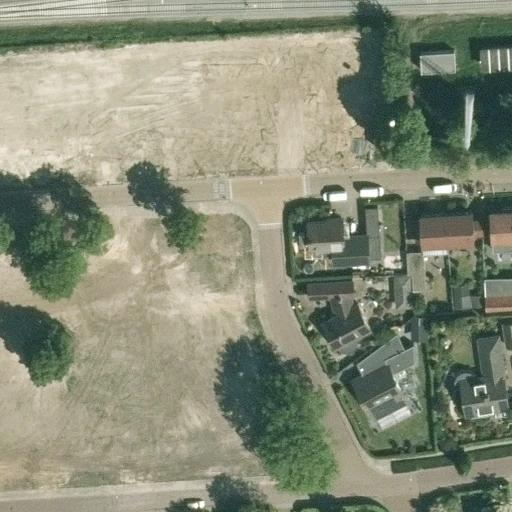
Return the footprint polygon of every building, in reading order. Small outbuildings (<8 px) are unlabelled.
[(421,70),(455,68),(454,49),(420,51),(421,70)] [(232,111),(121,118),(123,165),(139,164),(139,158),(151,157),(151,164),(167,163),(167,156),(193,154),(194,161),(222,160),(222,153),(234,152),(234,154),(255,153),(255,151),(267,150),(267,157),(283,156),(283,149),(295,149),(295,155),(311,154),(311,148),(323,147),(323,154),(339,153),(337,105),(253,110),(252,103),(231,105),(232,111)] [(0,165),(1,166),(1,172),(30,171),(29,164),(56,162),(56,169),(72,168),(72,161),(84,161),(84,168),(100,167),(97,119),(0,124),(0,165)] [(396,131),(374,132),(375,146),(397,145),(396,131)] [(440,161),(453,161),(453,146),(440,146),(440,161)] [(493,217),(488,217),(489,233),(493,233),(494,250),(511,249),(511,205),(506,206),(507,208),(492,209),(493,217)] [(473,210),(447,212),(449,241),(475,239),(475,234),(479,234),(477,218),(473,218),(473,210)] [(422,222),(418,222),(419,237),(423,236),(423,253),(449,252),(448,241),(449,241),(447,212),(422,213),(422,222)] [(346,228),(343,228),(343,219),(309,221),(311,248),(333,246),(333,259),(369,257),(368,234),(346,235),(346,228)] [(367,219),(368,234),(379,233),(378,219),(367,219)] [(423,253),(407,253),(409,272),(413,272),(413,292),(426,291),(423,253)] [(410,274),(394,275),(397,308),(413,308),(410,274)] [(308,298),(325,297),(325,295),(332,295),(336,314),(324,320),(336,345),(339,343),(341,347),(345,348),(349,350),(354,347),(356,343),(357,339),(355,335),(371,327),(359,303),(353,306),(351,294),(354,294),(353,280),(324,282),(324,280),(307,281),(308,298)] [(511,281),(485,282),(486,311),(511,309),(511,281)] [(471,306),(469,282),(453,283),(455,307),(471,306)] [(511,319),(502,321),(505,346),(511,345),(511,319)] [(461,389),(464,391),(467,413),(509,405),(504,379),(506,379),(499,334),(479,337),(485,375),(476,377),(476,373),(472,370),(466,370),(462,372),(459,376),(457,380),(458,384),(461,389)] [(412,339),(383,353),(388,362),(354,378),(369,410),(405,392),(392,366),(414,355),(412,339)] [(178,390),(177,375),(121,378),(124,424),(178,421),(179,441),(217,439),(216,417),(209,417),(208,388),(178,390)] [(0,450),(82,446),(81,414),(0,417),(0,450)] [(511,511),(511,502),(505,503),(479,507),(479,511),(511,511)]
